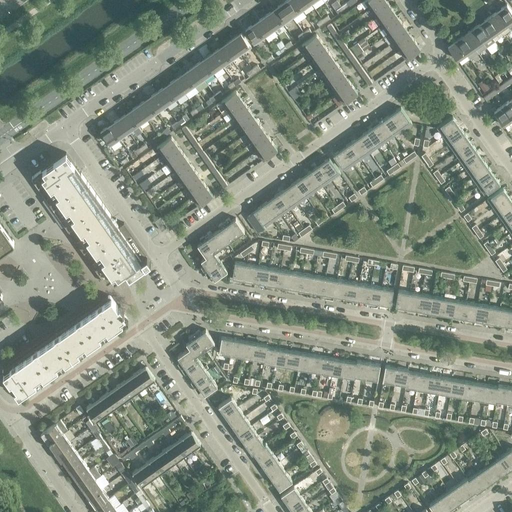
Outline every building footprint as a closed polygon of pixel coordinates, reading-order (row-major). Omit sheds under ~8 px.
[(286,0),(283,3),(293,17),(296,22),(305,15),(302,11),(294,0),(286,0)] [(311,4),(308,0),(294,0),(302,11),(311,4)] [(365,0),(371,8),(382,0),(365,0)] [(386,2),(384,0),(382,0),(371,8),(377,16),(390,7),(387,1),(386,2)] [(293,17),(283,3),(277,7),(278,8),(274,10),(283,24),(293,17)] [(501,10),(499,11),(508,24),(511,29),(511,28),(511,11),(507,4),(500,9),(501,10)] [(395,13),(390,7),(377,16),(382,25),(396,16),(394,13),(395,13)] [(283,24),(274,10),(270,13),(270,12),(264,16),(274,30),(283,24)] [(495,12),(490,16),(500,30),(503,35),(511,29),(508,24),(499,11),(496,13),(495,12)] [(259,21),(255,23),(268,42),(277,35),(274,30),(264,16),(258,20),(259,21)] [(397,18),(396,16),(382,25),(388,33),(402,23),(398,18),(397,18)] [(500,30),(490,16),(484,21),(482,23),(491,36),(500,30)] [(251,25),(245,29),(259,48),(268,42),(255,23),(252,26),(251,25)] [(406,29),(402,23),(388,33),(394,41),(407,32),(406,30),(406,29)] [(479,24),(473,28),(483,42),(486,47),(495,41),(491,36),(482,23),(479,25),(479,24)] [(486,47),(483,42),(473,28),(467,32),(468,33),(465,35),(478,53),(486,47)] [(409,35),(407,32),(394,41),(400,50),(414,40),(410,34),(409,35)] [(237,35),(231,39),(241,53),(251,47),(241,33),(237,36),(237,35)] [(302,44),(308,52),(321,43),(319,41),(320,40),(316,34),(302,44)] [(478,53),(465,35),(463,37),(462,36),(456,40),(466,54),(470,59),(478,53)] [(241,53),(231,39),(225,43),(226,44),(222,47),(232,60),(241,53)] [(420,48),(414,40),(400,50),(406,58),(418,50),(417,50),(420,48)] [(466,54),(456,40),(449,45),(450,48),(450,49),(458,60),(466,54)] [(323,46),(321,43),(308,52),(314,61),(328,51),(324,45),(323,46)] [(232,60),(222,47),(219,49),(218,48),(212,52),(223,67),(232,60)] [(332,57),(328,51),(314,61),(320,69),(333,60),(331,57),(332,57)] [(223,67),(212,52),(207,56),(207,57),(204,60),(213,73),(223,67)] [(213,73),(204,60),(200,62),(199,61),(194,65),(204,80),(213,73)] [(335,62),(333,60),(320,69),(326,77),(340,68),(336,62),(335,62)] [(204,80),(194,65),(188,69),(189,70),(185,73),(195,86),(204,80)] [(344,73),(340,68),(326,77),(332,86),(345,76),(343,74),(344,73)] [(195,86),(185,73),(181,75),(175,79),(185,93),(195,86)] [(346,79),(345,76),(332,86),(337,94),(351,84),(347,79),(346,79)] [(185,93),(175,79),(170,83),(166,86),(176,99),(185,93)] [(357,92),(351,84),(337,94),(343,103),(355,95),(354,94),(357,92)] [(176,99),(166,86),(163,89),(162,88),(156,92),(166,106),(176,99)] [(222,100),(228,109),(241,100),(239,97),(240,97),(236,90),(222,100)] [(166,106),(156,92),(151,96),(151,97),(148,99),(157,113),(166,106)] [(157,113),(148,99),(144,102),(143,101),(138,105),(148,119),(157,113)] [(243,102),(241,100),(228,109),(234,117),(247,107),(244,102),(243,102)] [(511,101),(511,100),(509,102),(508,101),(502,105),(511,118),(511,101)] [(148,119),(138,105),(132,109),(133,110),(129,112),(138,126),(148,119)] [(511,119),(511,118),(502,105),(495,111),(496,113),(496,114),(504,125),(511,119)] [(252,113),(247,107),(234,117),(239,126),(253,116),(251,114),(252,113)] [(396,112),(393,115),(403,129),(412,123),(401,107),(395,111),(396,112)] [(142,131),(138,126),(129,112),(125,115),(125,114),(119,118),(129,132),(133,129),(137,134),(142,131)] [(403,129),(393,115),(389,117),(388,116),(384,119),(395,135),(403,129)] [(254,119),(253,116),(239,126),(245,134),(259,124),(255,118),(254,119)] [(437,127),(443,136),(457,126),(455,122),(456,121),(452,116),(437,127)] [(129,132),(119,118),(113,122),(114,123),(110,125),(120,139),(129,132)] [(395,135),(384,119),(379,123),(380,124),(376,127),(386,141),(395,135)] [(263,130),(259,124),(245,134),(251,142),(264,133),(263,131),(263,130)] [(120,139),(110,125),(107,128),(106,127),(100,132),(110,146),(120,139)] [(460,129),(457,126),(443,136),(449,144),(464,133),(461,128),(460,129)] [(164,130),(158,134),(161,137),(170,131),(167,127),(163,130),(164,130)] [(386,141),(376,127),(373,129),(372,128),(367,131),(378,147),(386,141)] [(378,147),(367,131),(362,134),(363,136),(360,138),(370,152),(378,147)] [(266,136),(264,133),(251,142),(257,151),(271,141),(267,135),(266,136)] [(468,138),(464,133),(449,144),(455,153),(469,143),(466,139),(468,138)] [(157,146),(163,154),(176,145),(174,143),(175,142),(171,136),(157,146)] [(370,152),(360,138),(356,141),(355,139),(350,143),(361,158),(370,152)] [(277,149),(271,141),(257,151),(263,159),(275,151),(274,150),(277,149)] [(361,158),(350,143),(345,146),(346,148),(343,150),(353,164),(361,158)] [(471,146),(469,143),(455,153),(460,161),(476,150),(473,145),(471,146)] [(178,148),(176,145),(163,154),(169,163),(183,153),(179,147),(178,148)] [(353,164),(343,150),(339,153),(338,151),(333,155),(344,170),(353,164)] [(479,155),(476,150),(460,161),(466,169),(480,159),(478,156),(479,155)] [(32,178),(32,179),(105,283),(106,283),(107,284),(108,283),(125,271),(129,276),(151,261),(124,222),(118,226),(66,152),(32,176),(32,177),(32,178)] [(187,159),(183,153),(169,163),(175,171),(188,162),(186,160),(187,159)] [(325,163),(321,165),(331,179),(340,173),(329,158),(324,161),(325,163)] [(483,163),(480,159),(466,169),(472,178),(488,167),(484,162),(483,163)] [(190,165),(188,162),(175,171),(181,180),(194,170),(190,164),(190,165)] [(331,179),(321,165),(318,168),(317,166),(312,170),(323,185),(331,179)] [(491,171),(488,167),(472,178),(478,186),(492,176),(490,172),(491,171)] [(134,174),(137,178),(144,174),(141,170),(134,174)] [(199,176),(194,170),(181,180),(186,188),(199,179),(198,176),(199,176)] [(323,185),(312,170),(307,173),(308,174),(305,177),(315,191),(323,185)] [(495,180),(492,176),(478,186),(484,195),(500,184),(496,178),(495,180)] [(315,191),(305,177),(301,179),(300,178),(295,181),(306,197),(315,191)] [(201,181),(199,179),(186,188),(192,196),(206,186),(202,181),(201,181)] [(306,197),(295,181),(291,185),(292,186),(288,189),(298,203),(306,197)] [(212,194),(206,186),(192,196),(198,205),(210,197),(209,196),(212,194)] [(506,193),(503,188),(487,199),(493,207),(507,197),(505,194),(506,193)] [(298,203),(288,189),(285,191),(284,190),(279,193),(290,209),(298,203)] [(290,209),(279,193),(274,196),(275,198),(271,200),(281,215),(290,209)] [(510,201),(507,197),(493,207),(499,216),(511,206),(511,200),(510,201)] [(281,215),(271,200),(268,203),(267,201),(262,205),(273,220),(281,215)] [(258,210),(247,217),(257,232),(273,220),(262,205),(257,208),(258,210)] [(511,206),(499,216),(505,224),(511,219),(511,206)] [(167,227),(160,217),(154,221),(161,231),(167,227)] [(226,221),(224,223),(235,237),(244,231),(235,218),(231,221),(229,218),(225,220),(226,221)] [(0,298),(2,298),(2,297),(2,296),(2,295),(0,291),(0,252),(10,245),(10,246),(13,243),(14,243),(14,242),(14,241),(12,238),(11,238),(0,221),(0,298)] [(235,237),(224,223),(222,224),(222,223),(218,225),(220,228),(216,231),(225,244),(235,237)] [(207,234),(205,236),(216,251),(225,244),(216,231),(212,234),(210,231),(207,233),(207,234)] [(216,251),(205,236),(204,237),(203,236),(200,238),(202,241),(197,245),(206,257),(214,252),(216,251)] [(206,257),(201,260),(204,265),(201,267),(203,270),(204,270),(205,271),(220,261),(214,252),(206,257)] [(227,271),(220,261),(205,271),(207,273),(206,274),(208,277),(211,275),(214,280),(227,271)] [(237,280),(244,281),(246,264),(235,262),(232,277),(237,278),(237,280)] [(258,266),(246,264),(244,281),(250,282),(251,280),(255,281),(258,266)] [(269,267),(258,266),(255,281),(259,282),(259,283),(266,285),(269,267)] [(280,269),(269,267),(266,285),(273,286),(273,284),(278,285),(280,269)] [(291,271),(280,269),(278,285),(282,286),(282,287),(288,289),(291,271)] [(303,273),(291,271),(288,289),(295,290),(296,288),(300,289),(303,273)] [(314,275),(303,273),(300,289),(304,289),(304,291),(311,292),(314,275)] [(325,277),(314,275),(311,292),(318,294),(318,292),(323,293),(325,277)] [(337,279),(325,277),(323,293),(327,293),(327,295),(334,296),(337,279)] [(348,281),(337,279),(334,296),(340,298),(341,296),(345,297),(348,281)] [(359,283),(348,281),(345,297),(350,297),(349,299),(356,300),(359,283)] [(370,285),(359,283),(356,300),(363,301),(363,300),(368,300),(370,285)] [(382,287),(370,285),(368,300),(372,301),(372,303),(379,304),(382,287)] [(393,289),(382,287),(379,304),(385,305),(386,304),(391,304),(393,289)] [(410,292),(398,290),(395,305),(400,306),(400,308),(407,309),(410,292)] [(421,294),(410,292),(407,309),(414,310),(414,308),(418,309),(421,294)] [(432,296),(421,294),(418,309),(423,310),(422,312),(429,313),(432,296)] [(16,388),(14,389),(18,395),(127,319),(122,312),(124,311),(120,305),(118,306),(110,296),(110,295),(109,295),(108,295),(3,370),(2,370),(2,371),(2,372),(10,383),(12,381),(16,388)] [(443,298),(432,296),(429,313),(436,314),(436,312),(441,313),(443,298)] [(455,300),(443,298),(441,313),(445,314),(445,316),(452,317),(455,300)] [(466,302),(455,300),(452,317),(458,318),(459,316),(463,317),(466,302)] [(477,304),(466,302),(463,317),(468,318),(468,320),(474,321),(477,304)] [(489,306),(477,304),(474,321),(481,322),(482,320),(486,321),(489,306)] [(500,308),(489,306),(486,321),(490,322),(490,323),(497,325),(500,308)] [(511,309),(500,308),(497,325),(504,326),(504,324),(508,325),(511,309)] [(196,333),(194,334),(205,349),(214,342),(205,329),(201,333),(199,330),(195,332),(196,333)] [(205,349),(194,334),(192,335),(192,334),(188,337),(191,340),(186,343),(189,348),(190,348),(195,356),(196,355),(205,349)] [(219,352),(231,354),(233,339),(221,337),(219,352)] [(245,341),(233,339),(231,354),(242,356),(245,341)] [(256,343),(245,341),(242,356),(253,358),(256,343)] [(267,345),(256,343),(253,358),(265,360),(267,346),(267,345)] [(278,348),(267,346),(265,360),(264,362),(275,364),(278,348)] [(190,348),(189,348),(177,357),(181,361),(178,363),(180,367),(181,366),(182,368),(197,357),(196,355),(195,356),(190,348)] [(289,350),(278,348),(275,364),(287,365),(289,350)] [(300,352),(289,350),(287,365),(298,367),(300,352)] [(312,354),(300,352),(298,367),(309,369),(312,354)] [(323,356),(312,354),(309,369),(320,371),(323,356)] [(334,358),(323,356),(320,371),(332,373),(334,358)] [(204,367),(197,357),(182,368),(183,370),(185,374),(188,371),(191,376),(204,367)] [(346,360),(334,358),(332,373),(343,375),(346,360)] [(357,362),(346,360),(343,375),(354,377),(354,375),(357,362)] [(357,360),(357,362),(354,375),(366,377),(368,362),(357,360)] [(380,364),(368,362),(366,377),(377,379),(380,364)] [(397,367),(385,365),(382,380),(394,382),(397,367)] [(155,379),(146,367),(141,370),(140,369),(137,372),(146,385),(155,379)] [(210,376),(204,367),(191,376),(194,380),(191,382),(193,385),(194,385),(195,386),(210,376)] [(408,369),(397,367),(394,382),(406,384),(408,371),(408,369)] [(419,373),(408,371),(406,384),(405,386),(416,388),(419,373)] [(146,385),(137,372),(133,374),(134,376),(129,379),(138,391),(146,385)] [(430,375),(419,373),(416,388),(428,390),(430,375)] [(442,377),(430,375),(428,390),(439,392),(442,377)] [(217,386),(210,376),(195,386),(197,388),(196,389),(198,392),(201,390),(204,395),(217,386)] [(453,379),(442,377),(439,392),(450,394),(453,379)] [(138,391),(129,379),(125,382),(124,381),(120,383),(129,397),(138,391)] [(464,380),(453,379),(450,394),(462,396),(464,380)] [(475,382),(464,380),(462,396),(473,398),(475,382)] [(487,384),(475,382),(473,398),(484,400),(487,384)] [(129,397),(120,383),(116,386),(117,387),(113,391),(121,402),(129,397)] [(498,386),(487,384),(484,400),(495,402),(495,400),(498,386)] [(498,385),(498,386),(495,400),(507,402),(510,387),(498,385)] [(121,402),(113,391),(108,394),(107,392),(103,395),(113,408),(121,402)] [(113,408),(103,395),(100,398),(101,399),(96,402),(104,414),(113,408)] [(218,406),(225,416),(238,407),(231,397),(218,406)] [(104,414),(96,402),(91,406),(90,404),(86,407),(95,420),(104,414)] [(244,416),(238,407),(225,416),(232,425),(244,416)] [(185,421),(181,415),(172,421),(174,424),(180,420),(182,423),(185,421)] [(251,425),(244,416),(232,425),(238,434),(251,425)] [(60,419),(42,432),(45,436),(43,437),(48,443),(49,442),(63,432),(67,429),(60,419)] [(174,424),(172,421),(164,427),(167,433),(170,431),(169,428),(174,424)] [(257,435),(251,425),(238,434),(245,444),(257,435)] [(167,433),(164,427),(155,433),(157,436),(163,432),(165,435),(167,433)] [(70,441),(63,432),(49,442),(55,451),(70,441)] [(186,434),(182,436),(192,450),(200,443),(192,432),(187,435),(186,434)] [(157,436),(155,433),(147,439),(151,445),(154,443),(152,440),(157,436)] [(264,443),(257,435),(245,444),(252,453),(253,452),(264,444),(264,443)] [(192,450),(182,436),(179,439),(180,441),(175,444),(183,456),(192,450)] [(151,445),(147,439),(139,445),(141,448),(146,444),(148,447),(151,445)] [(76,450),(70,441),(55,451),(54,452),(58,458),(59,457),(62,460),(76,450)] [(265,442),(264,443),(264,444),(253,452),(259,461),(272,452),(265,442)] [(183,456),(175,444),(170,447),(169,446),(166,448),(175,461),(183,456)] [(141,448),(139,445),(130,451),(134,457),(137,455),(135,452),(141,448)] [(175,461),(166,448),(162,451),(163,452),(158,456),(167,467),(175,461)] [(83,460),(76,450),(62,460),(69,470),(83,460)] [(134,457),(130,451),(121,457),(123,460),(129,456),(131,459),(134,457)] [(279,461),(272,452),(259,461),(266,470),(279,461)] [(511,466),(511,463),(505,453),(495,459),(504,472),(511,466)] [(108,467),(104,470),(105,472),(116,464),(119,462),(115,456),(109,461),(106,463),(108,467)] [(167,467),(158,456),(154,459),(153,457),(149,460),(158,473),(167,467)] [(504,472),(495,459),(486,466),(495,479),(504,472)] [(89,469),(83,460),(69,470),(75,479),(89,469)] [(158,473),(149,460),(145,463),(146,464),(142,467),(150,479),(158,473)] [(285,471),(279,461),(266,470),(273,480),(285,471)] [(94,465),(89,469),(75,479),(82,488),(101,475),(94,465)] [(495,479),(486,466),(477,473),(486,485),(495,479)] [(150,479),(142,467),(137,471),(136,469),(132,472),(141,485),(150,479)] [(292,481),(285,471),(273,480),(279,490),(292,481)] [(477,473),(468,479),(475,490),(475,491),(476,492),(486,485),(477,473)] [(101,475),(82,488),(88,498),(102,488),(109,483),(102,474),(101,475)] [(210,475),(203,480),(207,485),(213,480),(210,475)] [(467,477),(457,484),(466,497),(475,491),(475,490),(468,479),(467,477)] [(466,497),(457,484),(448,491),(457,504),(466,497)] [(281,495),(288,504),(300,496),(294,486),(281,495)] [(109,497),(102,488),(88,498),(95,507),(109,497)] [(186,494),(189,498),(195,495),(192,490),(186,494)] [(457,504),(448,491),(439,497),(447,510),(457,504)] [(296,511),(307,505),(300,496),(288,504),(293,511),(296,511)] [(107,511),(116,506),(109,497),(95,507),(98,511),(107,511)] [(444,511),(447,510),(439,497),(429,504),(434,511),(444,511)]
